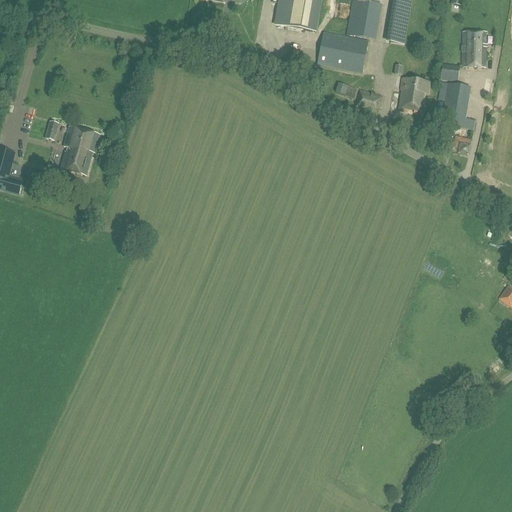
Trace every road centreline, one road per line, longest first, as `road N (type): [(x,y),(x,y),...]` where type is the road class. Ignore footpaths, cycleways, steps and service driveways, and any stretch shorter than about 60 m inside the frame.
road 1 (unclassified): [(511,211),(224,46),(0,5)]
road 2 (unclassified): [(396,511),(437,441),(511,378)]
